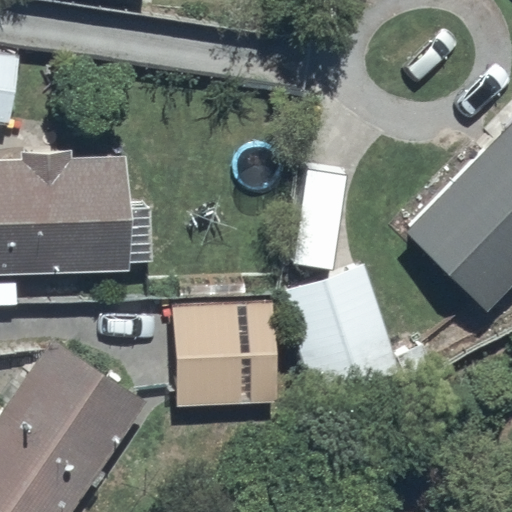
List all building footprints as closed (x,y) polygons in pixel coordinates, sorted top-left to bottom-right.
[(0,107),(0,108),(9,38),(0,37),(0,107)] [(511,85),(393,207),(474,289),(511,251),(511,85)] [(13,136),(0,137),(0,253),(114,249),(114,244),(143,243),(140,188),(116,189),(114,133),(61,135),(61,128),(13,130),(13,136)] [(353,250),(272,277),(309,390),(391,364),(353,250)] [(167,287),(167,387),(267,387),(267,287),(167,287)] [(49,511),(136,379),(38,316),(0,374),(0,511),(49,511)]
